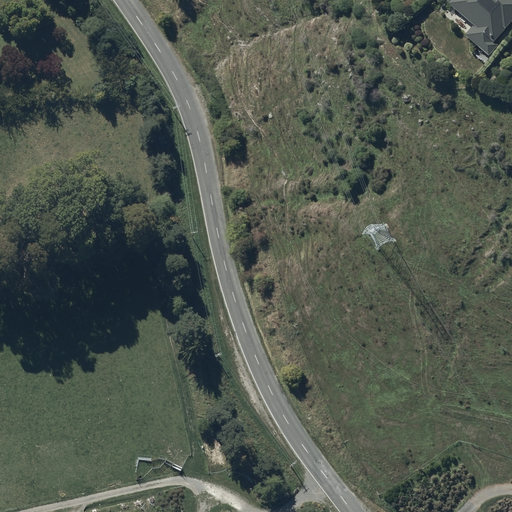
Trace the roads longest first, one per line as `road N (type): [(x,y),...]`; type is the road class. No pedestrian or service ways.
road 1 (tertiary): [(124,0),(180,80),(219,247),(266,384),(350,511)]
road 2 (track): [(54,511),(161,487),(221,496),(237,511)]
